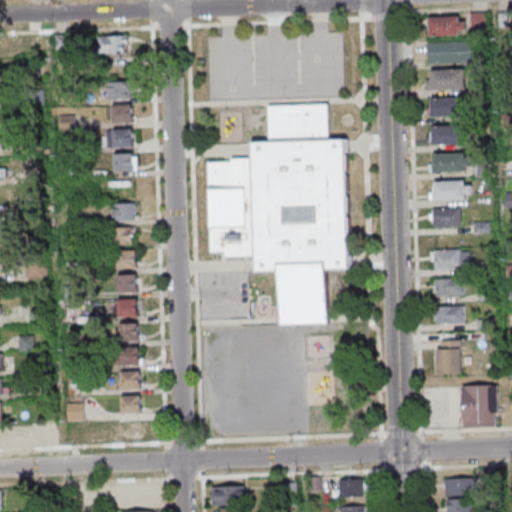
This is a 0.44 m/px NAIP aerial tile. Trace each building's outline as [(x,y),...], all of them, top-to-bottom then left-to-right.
[(466,35),(466,16),(430,16),(430,35),(466,35)] [(68,35),(57,35),(57,48),(68,48),(68,35)] [(130,35),(100,35),(100,53),(130,53),(130,35)] [(28,37),(28,51),(43,51),(43,37),(28,37)] [(471,43),(429,43),(429,62),(471,62),(471,43)] [(431,69),(431,89),(466,89),(466,69),(431,69)] [(116,84),(135,83),(135,100),(117,100),(116,84)] [(430,97),(430,116),(462,116),(462,97),(430,97)] [(347,139),(352,268),(328,269),(331,322),(281,324),(279,271),(259,272),(258,257),(227,258),(226,252),(213,253),(212,229),(214,228),(213,186),(210,186),(209,163),(234,162),(233,160),(255,159),(254,143),(270,142),(269,106),(330,103),(331,140),(347,139)] [(118,108),(136,107),(137,123),(118,124),(118,108)] [(465,125),(431,125),(431,144),(465,144),(465,125)] [(119,133),(137,132),(138,149),(119,150),(119,133)] [(471,171),(471,152),(434,152),(434,171),(471,171)] [(119,157),(138,156),(139,172),(120,173),(119,157)] [(471,180),(433,180),(433,199),(471,199),(471,180)] [(119,205),(138,204),(139,220),(120,221),(119,205)] [(461,226),(461,207),(433,207),(433,226),(461,226)] [(117,229),(136,228),(137,245),(118,246),(117,229)] [(432,249),(432,268),(469,268),(469,249),(432,249)] [(122,253),(141,252),(142,269),(123,270),(122,253)] [(46,265),(28,265),(28,276),(46,276),(46,265)] [(123,277),(142,276),(142,293),(124,294),(123,277)] [(464,295),(464,278),(435,278),(435,295),(464,295)] [(124,302),(142,301),(143,317),(124,318),(124,302)] [(437,305),(437,323),(465,323),(465,305),(437,305)] [(124,326),(143,325),(144,342),(125,343),(124,326)] [(462,373),(462,339),(438,339),(438,373),(462,373)] [(125,351),(144,350),(145,367),(126,367),(125,351)] [(126,376),(145,375),(146,391),(127,392),(126,376)] [(463,384),(463,427),(499,427),(499,384),(463,384)] [(127,399),(146,398),(146,415),(128,416),(127,399)] [(85,402),(68,402),(68,418),(85,418),(85,402)] [(119,424),(145,423),(146,440),(120,441),(119,424)] [(366,478),(338,478),(338,496),(366,496),(366,478)] [(446,494),(477,494),(477,478),(446,478),(446,494)] [(246,503),(246,485),(213,486),(213,503),(246,503)] [(151,504),(151,487),(132,487),(132,504),(151,504)] [(75,488),(75,502),(87,502),(87,488),(75,488)] [(447,511),(477,511),(477,499),(447,499),(447,511)]
